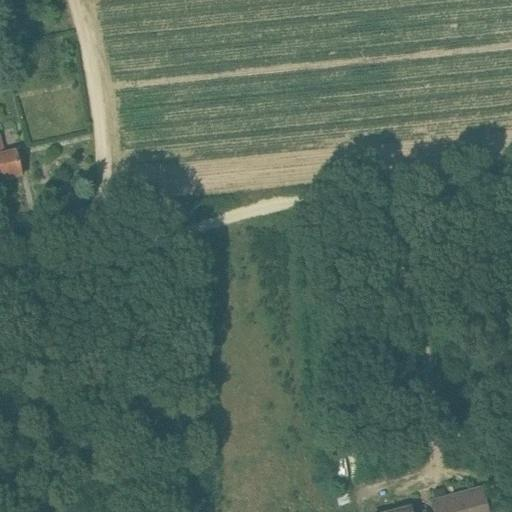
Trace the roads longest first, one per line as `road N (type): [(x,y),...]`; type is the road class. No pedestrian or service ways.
road 1 (unknown): [(108,206),(117,216),(188,213),(279,191),(328,191),(366,208),(398,262),(419,321),(434,383),(435,467)]
road 2 (track): [(51,511),(46,404),(95,295),(112,184),(71,0)]
